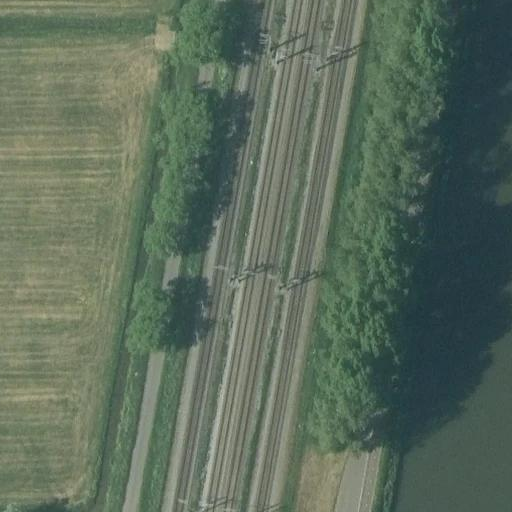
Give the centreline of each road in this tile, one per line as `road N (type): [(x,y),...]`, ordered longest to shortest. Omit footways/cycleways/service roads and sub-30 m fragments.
road 1 (unclassified): [(127,511),(218,0)]
road 2 (tertiary): [(351,511),(439,0)]
road 3 (track): [(0,49),(159,40),(209,49)]
